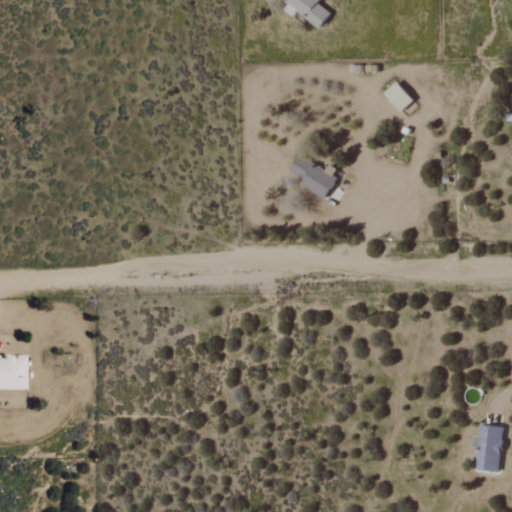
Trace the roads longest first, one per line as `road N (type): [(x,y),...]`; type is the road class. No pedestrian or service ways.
road 1 (residential): [(0,286),(511,276)]
road 2 (track): [(357,280),(375,199),(359,142)]
